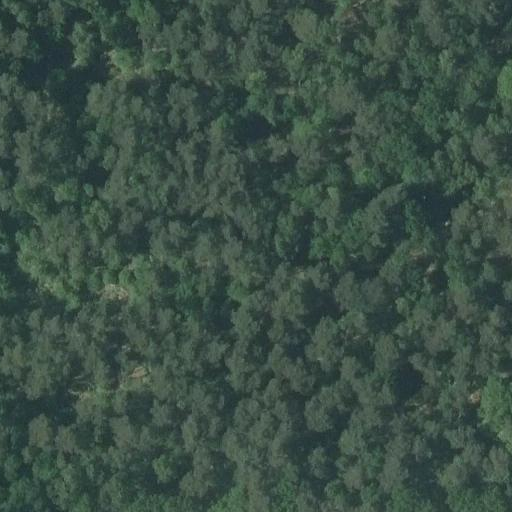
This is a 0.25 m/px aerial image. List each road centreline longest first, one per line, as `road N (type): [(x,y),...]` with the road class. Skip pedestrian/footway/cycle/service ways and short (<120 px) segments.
road 1 (track): [(314,0),(417,174),(417,224),(432,290),(511,397)]
road 2 (track): [(417,174),(507,0)]
